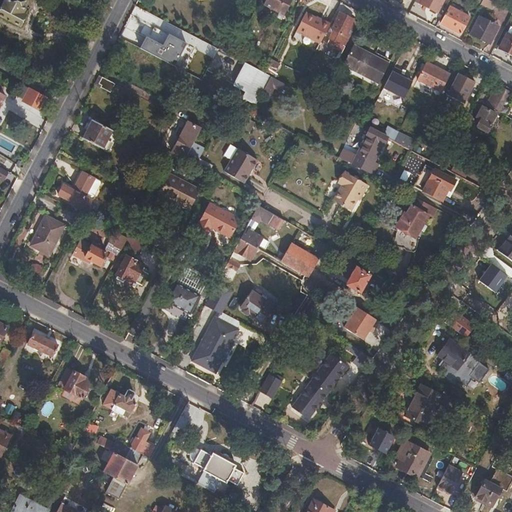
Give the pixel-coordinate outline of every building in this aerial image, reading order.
[(25,9),(21,7),(25,0),(24,0),(11,0),(11,1),(9,0),(4,0),(0,8),(0,15),(6,19),(19,26),(25,15),(23,13),(25,9)] [(286,15),(294,0),(267,0),(265,4),(286,15)] [(437,12),(443,0),(415,0),(415,1),(437,12)] [(460,34),(469,17),(450,6),(441,23),(460,34)] [(321,42),(326,31),(330,24),(307,12),(297,30),(321,42)] [(354,29),(358,22),(340,12),(332,28),(335,29),(347,35),(351,28),(354,29)] [(490,43),(499,26),(481,16),(472,33),(490,43)] [(511,54),(511,25),(500,48),(511,54)] [(148,39),(144,36),(138,48),(174,66),(185,44),(155,27),(148,39)] [(328,42),(343,50),(354,29),(351,28),(347,35),(335,29),(328,42)] [(257,60),(245,53),(241,61),(244,62),(248,64),(253,67),(254,67),(257,60)] [(383,78),(364,68),(366,64),(350,55),(339,75),(349,81),(375,94),(383,78)] [(250,80),(256,69),(253,67),(244,62),(232,85),(245,92),(250,80)] [(271,74),(276,64),(270,62),(266,71),(271,74)] [(443,89),(450,74),(427,62),(419,78),(442,91),(443,89)] [(385,74),(366,64),(364,68),(383,78),(385,74)] [(254,104),(269,75),(263,72),(256,69),(250,80),(245,92),(242,97),(254,104)] [(470,87),(463,84),(467,76),(453,69),(450,74),(443,89),(451,93),(456,96),(460,90),(466,93),(470,87)] [(413,81),(391,71),(382,89),(404,100),(413,81)] [(96,87),(101,77),(98,75),(93,85),(96,87)] [(109,93),(114,84),(101,77),(96,87),(109,93)] [(43,111),(49,95),(27,87),(21,102),(43,111)] [(498,111),(508,91),(501,87),(499,91),(495,89),(487,106),(497,111),(498,111)] [(439,110),(444,102),(441,100),(442,98),(439,96),(433,107),(439,110)] [(490,123),(495,114),(481,107),(475,118),(479,120),(475,127),(486,132),(490,123)] [(470,124),(473,118),(468,116),(465,122),(470,124)] [(103,148),(112,131),(91,120),(82,137),(103,148)] [(454,139),(462,124),(455,120),(447,135),(454,139)] [(194,144),(202,130),(188,122),(171,154),(195,167),(205,150),(194,144)] [(378,156),(387,137),(370,128),(356,155),(351,165),(368,174),(377,156),(378,156)] [(416,142),(395,131),(391,139),(408,148),(411,150),(416,142)] [(244,184),(256,162),(236,151),(224,173),(244,184)] [(449,190),(453,181),(432,169),(420,191),(440,202),(447,189),(449,190)] [(92,200),(85,197),(95,179),(82,172),(73,190),(63,185),(57,195),(63,198),(62,200),(81,211),(83,208),(86,210),(92,200)] [(363,194),(368,186),(345,172),(339,183),(343,185),(334,200),(351,210),(357,200),(361,193),(363,194)] [(188,211),(198,192),(169,175),(159,194),(176,204),(188,211)] [(95,179),(85,197),(92,200),(102,182),(95,179)] [(133,213),(141,199),(128,192),(120,206),(133,213)] [(422,225),(427,216),(431,218),(436,209),(418,199),(413,208),(411,207),(406,216),(403,214),(395,228),(398,230),(396,232),(393,245),(395,248),(403,250),(405,252),(413,254),(416,252),(418,242),(414,240),(418,232),(422,225)] [(231,238),(240,220),(209,204),(197,229),(208,235),(212,228),(231,238)] [(267,223),(272,214),(257,206),(250,219),(257,223),(259,219),(267,223)] [(277,230),(282,220),(272,214),(267,223),(277,230)] [(49,255),(64,225),(46,216),(38,230),(40,231),(32,246),(49,255)] [(263,238),(245,228),(239,240),(257,249),(263,238)] [(511,230),(498,250),(511,260),(511,230)] [(117,257),(127,239),(122,236),(118,243),(112,240),(106,251),(117,257)] [(102,252),(104,248),(97,243),(95,248),(80,240),(73,253),(100,266),(106,255),(102,252)] [(251,260),(257,249),(239,240),(234,251),(251,260)] [(317,259),(290,244),(284,256),(279,253),(275,260),(289,268),(307,278),(317,259)] [(141,270),(144,265),(126,256),(116,275),(118,275),(116,279),(123,283),(123,282),(126,278),(132,281),(143,286),(150,274),(141,270)] [(369,269),(350,259),(346,256),(336,273),(349,280),(346,285),(360,293),(370,276),(366,274),(369,269)] [(236,271),(240,263),(230,257),(226,266),(236,271)] [(488,262),(477,278),(493,290),(505,274),(488,262)] [(218,275),(209,270),(205,276),(215,281),(218,275)] [(232,341),(238,328),(219,318),(221,313),(233,290),(217,282),(205,304),(217,310),(202,338),(190,361),(215,374),(221,362),(224,363),(234,342),(232,341)] [(318,293),(322,287),(313,282),(309,288),(318,293)] [(199,296),(178,284),(169,301),(190,311),(199,296)] [(269,312),(273,305),(265,300),(267,298),(263,295),(261,297),(251,291),(240,308),(242,309),(242,312),(247,315),(250,314),(262,323),(266,316),(268,317),(271,313),(269,312)] [(342,327),(363,341),(377,321),(356,307),(342,327)] [(447,318),(437,311),(434,316),(444,323),(447,318)] [(473,326),(452,311),(447,318),(444,323),(465,338),(473,326)] [(58,346),(34,333),(27,345),(52,358),(58,346)] [(451,341),(439,357),(445,361),(440,368),(447,373),(444,378),(453,385),(457,380),(467,388),(474,379),(480,384),(491,370),(481,363),(483,359),(472,352),(470,355),(451,341)] [(0,367),(2,369),(11,353),(4,349),(1,354),(0,355),(0,367)] [(322,401),(327,393),(342,372),(343,373),(348,366),(330,353),(304,389),(291,407),(308,420),(317,407),(322,401)] [(91,381),(84,377),(74,371),(73,373),(67,370),(59,386),(65,389),(64,390),(73,395),(81,399),(85,391),(91,381)] [(511,386),(511,373),(508,371),(503,380),(511,386)] [(283,380),(271,372),(269,374),(282,382),(283,380)] [(272,399),(282,382),(269,374),(259,392),(272,399)] [(424,424),(440,394),(421,384),(405,414),(424,424)] [(135,402),(131,399),(133,394),(132,391),(129,389),(126,390),(123,396),(111,389),(102,405),(118,413),(127,418),(135,402)] [(64,390),(61,396),(78,404),(81,399),(73,395),(64,390)] [(182,431),(190,417),(182,413),(174,427),(182,431)] [(396,435),(377,426),(367,446),(385,455),(396,435)] [(155,447),(145,442),(150,433),(140,427),(130,448),(142,455),(148,459),(155,447)] [(0,458),(5,449),(12,437),(0,430),(0,458)] [(80,448),(86,439),(80,436),(76,444),(76,446),(80,448)] [(109,451),(112,445),(99,438),(98,440),(95,439),(93,443),(109,451)] [(76,446),(76,444),(68,440),(63,451),(71,455),(76,446)] [(120,449),(123,445),(115,440),(112,445),(120,449)] [(416,475),(428,452),(404,440),(396,456),(401,459),(397,465),(416,475)] [(194,462),(200,451),(199,450),(198,449),(197,449),(196,449),(195,450),(193,450),(191,447),(190,446),(185,456),(188,456),(190,457),(190,458),(190,459),(191,460),(192,461),(193,462),(194,462)] [(136,468),(142,455),(130,448),(124,459),(114,454),(104,472),(114,478),(126,484),(136,468)] [(244,473),(235,467),(236,466),(230,463),(233,458),(231,459),(229,459),(228,458),(227,457),(228,455),(225,454),(223,456),(220,453),(218,456),(213,453),(212,455),(201,450),(200,451),(194,462),(194,463),(204,469),(203,470),(209,473),(207,477),(208,481),(216,485),(219,485),(221,480),(227,482),(228,480),(237,486),(244,473)] [(467,486),(477,467),(463,460),(453,479),(467,486)] [(507,491),(511,481),(511,474),(497,467),(489,481),(485,479),(475,497),(492,505),(501,488),(507,491)] [(67,494),(75,479),(66,474),(58,489),(67,494)] [(119,499),(126,484),(114,478),(106,493),(119,499)] [(23,511),(30,499),(21,494),(11,511),(23,511)] [(46,511),(49,509),(30,499),(23,511),(46,511)] [(334,511),(336,510),(320,501),(318,506),(312,502),(306,511),(334,511)]
